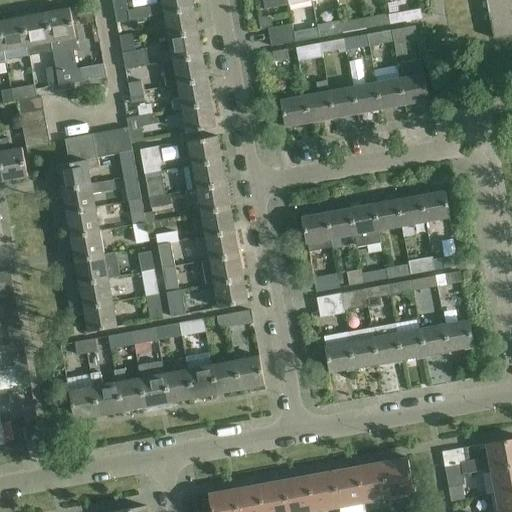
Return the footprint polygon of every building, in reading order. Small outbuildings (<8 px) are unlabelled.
[(194,9),(192,0),(162,0),(164,5),(128,12),(125,0),(113,0),(118,23),(130,21),(165,14),(194,9)] [(290,5),(288,0),(263,0),(265,9),(290,5)] [(511,0),(487,0),(495,39),(511,35),(511,0)] [(78,50),(71,10),(71,9),(47,14),(54,53),(57,68),(60,86),(107,78),(105,65),(77,70),(73,51),(78,50)] [(199,33),(194,9),(165,14),(170,38),(199,33)] [(422,19),(420,10),(389,15),(390,25),(422,19)] [(54,53),(47,14),(23,18),(30,57),(54,53)] [(390,25),(389,15),(365,20),(367,30),(390,25)] [(30,57),(23,18),(0,22),(0,25),(7,61),(30,57)] [(367,30),(365,20),(342,24),(344,34),(367,30)] [(344,34),(342,24),(319,28),(320,38),(344,34)] [(296,43),(295,33),(293,25),(269,29),(272,47),(296,43)] [(417,40),(415,27),(392,31),(394,45),(417,40)] [(320,38),(319,28),(295,33),(296,43),(320,38)] [(392,31),(368,36),(370,47),(385,44),(394,42),(392,31)] [(203,57),(199,33),(170,38),(172,53),(160,55),(162,64),(174,62),(203,57)] [(132,35),(121,38),(122,48),(134,45),(132,35)] [(370,47),(368,36),(354,39),(344,40),(346,51),(356,49),(370,47)] [(346,51),(344,40),(322,44),(323,54),(339,51),(339,54),(346,52),(346,51)] [(324,58),(323,54),(322,44),(298,49),(300,63),(324,58)] [(136,55),(134,45),(122,48),(124,57),(136,55)] [(290,61),(288,51),(273,54),(275,63),(290,61)] [(206,74),(203,57),(174,62),(176,75),(164,78),(166,88),(178,86),(207,81),(206,74)] [(424,75),(421,61),(408,64),(411,77),(400,79),(405,106),(429,101),(424,74),(424,75)] [(405,106),(400,79),(398,67),(375,71),(377,83),(382,110),(405,106)] [(60,86),(57,68),(46,70),(49,88),(60,86)] [(211,105),(207,81),(178,86),(180,99),(172,101),(174,112),(182,110),(211,105)] [(141,82),(129,84),(131,94),(143,92),(141,82)] [(335,119),(330,92),(328,82),(318,84),(319,94),(306,96),(311,123),(335,119)] [(382,110),(377,83),(353,87),(358,114),(382,110)] [(37,99),(35,91),(34,86),(13,90),(15,102),(37,99)] [(358,114),(353,87),(330,92),(335,119),(358,114)] [(15,102),(13,90),(2,92),(5,104),(15,102)] [(145,102),(143,92),(131,94),(133,104),(145,102)] [(311,123),(306,96),(281,100),(286,127),(311,123)] [(45,110),(42,98),(20,103),(22,114),(45,110)] [(164,101),(148,101),(148,111),(164,111),(164,101)] [(216,129),(211,105),(182,110),(186,134),(216,129)] [(47,122),(45,110),(22,114),(24,126),(47,122)] [(165,124),(163,114),(127,120),(129,129),(132,144),(139,143),(144,142),(141,129),(165,124)] [(49,134),(47,122),(24,126),(26,138),(49,134)] [(132,144),(129,129),(117,131),(122,154),(132,152),(133,152),(132,144)] [(122,154),(117,131),(105,133),(110,157),(120,155),(122,154)] [(110,157),(105,133),(94,135),(98,159),(110,157)] [(51,146),(51,143),(49,134),(26,138),(28,150),(51,146)] [(98,159),(94,135),(66,140),(70,164),(98,159)] [(222,160),(217,137),(189,142),(193,166),(222,160)] [(29,177),(23,149),(11,151),(9,139),(0,140),(0,159),(4,182),(29,177)] [(161,164),(158,148),(140,151),(145,175),(161,172),(159,164),(161,164)] [(137,177),(132,152),(122,154),(120,155),(125,179),(137,177)] [(100,169),(98,159),(70,164),(59,166),(63,190),(90,185),(88,172),(100,169)] [(226,183),(222,160),(193,166),(183,168),(188,191),(197,189),(226,183)] [(165,196),(161,172),(145,175),(147,184),(149,199),(165,196)] [(141,201),(137,177),(125,179),(129,203),(141,201)] [(100,183),(90,185),(63,190),(67,213),(95,209),(92,195),(102,193),(100,183)] [(230,207),(226,183),(197,189),(202,213),(230,207)] [(450,219),(446,191),(421,196),(426,223),(450,219)] [(173,205),(171,195),(165,196),(149,199),(151,209),(173,205)] [(426,223),(421,196),(398,200),(403,227),(405,239),(416,237),(414,225),(426,223)] [(403,227),(398,200),(374,204),(379,232),(403,227)] [(145,224),(144,215),(141,201),(129,203),(133,226),(145,224)] [(379,232),(374,204),(351,208),(356,236),(358,247),(381,243),(379,232)] [(235,231),(230,207),(202,213),(206,237),(235,231)] [(356,236),(351,208),(327,213),(332,240),(334,250),(343,249),(342,239),(356,236)] [(99,232),(95,209),(67,213),(72,237),(99,232)] [(327,213),(302,217),(307,245),(308,245),(310,252),(319,251),(333,248),(332,240),(327,213)] [(149,242),(145,224),(133,226),(136,244),(149,242)] [(239,255),(235,231),(206,237),(210,261),(239,255)] [(103,256),(99,232),(72,237),(76,261),(103,256)] [(156,237),(157,239),(158,246),(171,244),(179,242),(178,233),(156,237)] [(175,267),(171,244),(158,246),(162,270),(175,267)] [(154,272),(151,253),(138,256),(142,274),(154,272)] [(115,254),(103,256),(76,261),(81,285),(108,280),(120,278),(115,254)] [(243,279),(239,255),(210,261),(201,262),(206,286),(214,285),(243,279)] [(458,257),(457,257),(443,259),(445,269),(460,266),(458,257)] [(435,271),(433,259),(409,263),(410,266),(412,276),(435,271)] [(412,276),(410,266),(395,268),(386,270),(388,280),(397,278),(412,276)] [(179,292),(175,267),(162,270),(166,294),(179,292)] [(388,280),(386,270),(363,274),(364,284),(388,280)] [(364,284),(363,274),(362,271),(347,274),(350,287),(364,284)] [(159,296),(154,272),(142,274),(146,298),(159,296)] [(11,273),(0,274),(0,279),(1,285),(13,283),(11,273)] [(462,282),(461,273),(446,275),(448,285),(462,282)] [(341,289),(339,275),(314,280),(316,293),(341,289)] [(438,287),(436,277),(413,282),(415,292),(438,287)] [(248,303),(243,279),(214,285),(218,309),(248,303)] [(112,304),(108,280),(81,285),(81,287),(82,294),(85,309),(112,304)] [(415,292),(413,282),(389,286),(391,296),(415,292)] [(391,296),(389,286),(366,290),(368,301),(391,296)] [(369,308),(368,301),(366,290),(342,295),(345,313),(369,308)] [(184,316),(179,292),(166,294),(171,318),(184,316)] [(346,315),(345,313),(342,295),(317,300),(321,319),(346,315)] [(163,319),(159,296),(146,298),(150,322),(163,319)] [(116,328),(112,304),(85,309),(85,311),(87,318),(89,331),(89,333),(116,328)] [(20,321),(18,311),(5,313),(7,323),(20,321)] [(252,311),(228,315),(230,327),(254,323),(252,311)] [(230,327),(228,315),(217,317),(219,329),(230,327)] [(205,320),(191,323),(181,325),(184,337),(193,335),(207,333),(205,320)] [(21,330),(20,321),(7,323),(9,333),(21,330)] [(427,356),(422,330),(420,321),(397,325),(403,361),(427,356)] [(474,348),(469,321),(445,325),(450,352),(474,348)] [(184,337),(181,325),(158,329),(160,341),(184,337)] [(403,361),(397,325),(372,330),(379,365),(403,361)] [(450,352),(445,325),(422,330),(427,356),(450,352)] [(160,341),(158,329),(133,334),(136,346),(160,341)] [(379,365),(372,330),(349,334),(356,369),(379,365)] [(136,346),(133,334),(111,338),(113,350),(136,346)] [(356,369),(349,334),(326,338),(328,347),(326,347),(331,374),(356,369)] [(91,341),(86,342),(88,355),(98,353),(96,340),(91,341)] [(88,355),(86,342),(76,344),(79,356),(88,355)] [(218,394),(213,366),(211,354),(187,358),(189,370),(194,399),(218,394)] [(266,386),(260,357),(237,361),(242,390),(266,386)] [(28,368),(26,358),(14,360),(16,370),(28,368)] [(242,390),(237,361),(213,366),(218,394),(242,390)] [(171,403),(166,374),(164,362),(140,367),(142,379),(147,407),(148,407),(155,406),(171,403)] [(30,378),(28,368),(16,370),(17,380),(30,378)] [(147,407),(142,379),(128,381),(126,369),(116,371),(118,383),(123,412),(147,407)] [(194,399),(189,370),(166,374),(171,403),(194,399)] [(123,412),(118,383),(104,385),(102,373),(92,374),(92,375),(100,416),(123,412)] [(100,416),(92,375),(68,379),(75,420),(100,416)] [(36,415),(35,405),(22,407),(24,417),(36,415)] [(41,439),(36,415),(24,417),(28,441),(41,439)] [(511,465),(511,440),(487,445),(491,469),(511,465)] [(415,495),(408,458),(382,463),(389,499),(415,495)] [(389,499),(382,463),(358,468),(365,504),(389,499)] [(462,464),(446,467),(448,477),(464,474),(462,464)] [(511,490),(511,465),(491,469),(496,494),(511,490)] [(365,504),(358,468),(334,472),(340,508),(365,504)] [(320,511),(340,508),(334,472),(309,477),(315,511),(320,511)] [(466,484),(464,474),(448,477),(450,487),(466,484)] [(315,511),(309,477),(285,481),(289,511),(315,511)] [(289,511),(285,481),(259,486),(264,511),(289,511)] [(264,511),(259,486),(235,490),(238,511),(264,511)] [(238,511),(235,490),(209,495),(212,511),(238,511)] [(511,511),(511,490),(496,494),(499,511),(511,511)]
